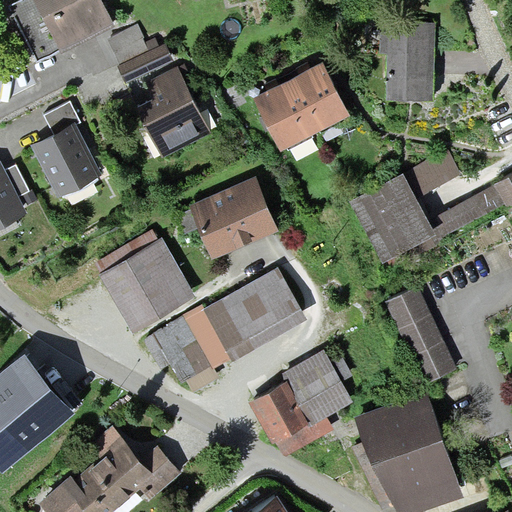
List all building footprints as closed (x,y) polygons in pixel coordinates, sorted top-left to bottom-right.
[(37,59),(114,21),(103,0),(16,0),(9,4),(37,59)] [(433,92),(433,21),(381,21),(381,51),(388,51),(388,92),(433,92)] [(138,23),(111,35),(122,60),(149,47),(138,23)] [(351,106),(322,54),(305,64),(269,83),(254,92),(282,143),(351,106)] [(163,151),(209,127),(177,64),(149,78),(155,91),(137,100),(163,151)] [(45,112),(53,128),(30,139),(55,192),(101,170),(77,120),(80,118),(71,99),(45,112)] [(460,168),(448,146),(405,169),(404,167),(351,194),(383,254),(428,231),(433,240),(503,203),(493,184),(431,216),(417,190),(460,168)] [(16,162),(6,167),(1,157),(0,157),(0,221),(27,207),(19,193),(30,187),(16,162)] [(511,205),(511,169),(495,179),(510,207),(511,205)] [(277,222),(256,172),(191,199),(212,250),(247,235),(277,222)] [(195,291),(166,237),(103,270),(132,325),(195,291)] [(308,312),(279,264),(205,307),(203,302),(145,336),(162,365),(171,359),(182,378),(187,375),(194,387),(219,373),(214,364),(231,354),(233,357),(308,312)] [(453,365),(414,283),(383,298),(422,380),(453,365)] [(351,397),(326,347),(286,367),(290,376),(251,397),(273,438),(276,436),(283,448),(287,451),(333,426),(326,412),(351,397)] [(71,403),(25,351),(0,373),(0,459),(3,463),(71,403)] [(405,511),(463,492),(427,389),(365,411),(400,511),(405,511)] [(71,471),(39,498),(51,511),(81,511),(87,507),(91,511),(107,511),(121,501),(130,511),(180,469),(157,443),(141,457),(113,425),(89,446),(98,456),(75,476),(71,471)] [(290,511),(275,489),(240,511),(290,511)]
